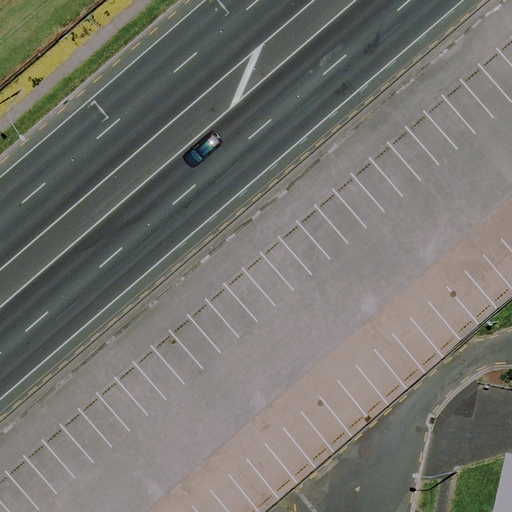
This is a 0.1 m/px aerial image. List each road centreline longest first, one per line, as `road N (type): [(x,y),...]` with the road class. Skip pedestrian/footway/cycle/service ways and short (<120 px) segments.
road 1 (secondary): [(412,0),(0,355)]
road 2 (secondary): [(0,222),(258,0)]
road 3 (residential): [(366,511),(378,468),(417,409),(474,361),(511,345)]
